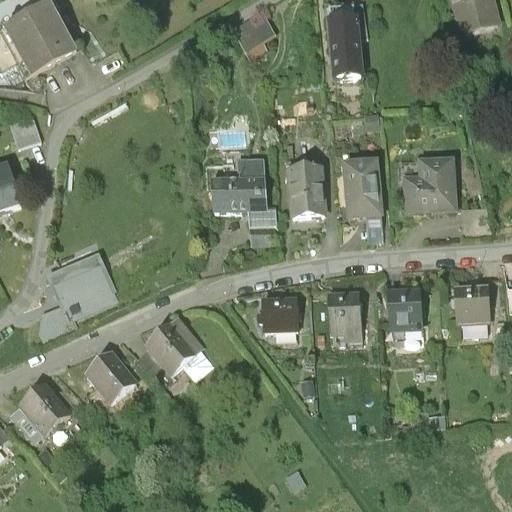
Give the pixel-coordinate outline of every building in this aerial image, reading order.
[(491,0),(454,0),(455,2),(453,3),(454,7),(456,6),(465,35),(499,24),(491,0)] [(77,55),(49,7),(10,30),(10,29),(5,31),(6,32),(5,33),(33,81),(77,55)] [(273,38),(264,21),(254,27),(251,24),(233,34),(249,61),(266,50),(263,44),(273,38)] [(356,28),(331,31),(336,79),(361,76),(356,28)] [(34,124),(11,133),(20,155),(42,146),(34,124)] [(262,159),(238,160),(239,180),(212,182),(214,214),(248,212),(266,211),(262,159)] [(454,161),(421,163),(422,181),(406,182),(408,215),(457,212),(454,161)] [(320,162),(292,164),(292,172),(288,173),(292,218),(324,215),(320,162)] [(377,164),(344,167),(349,219),(382,215),(377,164)] [(9,173),(0,176),(0,220),(23,211),(9,173)] [(486,206),(458,207),(459,232),(487,231),(486,206)] [(274,210),(266,211),(248,212),(250,244),(274,242),(273,227),(276,226),(274,210)] [(45,281),(59,311),(63,309),(70,325),(72,324),(117,303),(113,295),(116,293),(99,256),(45,281)] [(487,290),(459,292),(461,326),(489,324),(487,290)] [(403,296),(389,297),(391,329),(405,329),(405,331),(423,330),(421,294),(403,295),(403,296)] [(342,300),(329,302),(332,336),(347,335),(347,334),(363,333),(360,298),(342,299),(342,300)] [(297,304),(264,306),(266,334),(298,332),(297,304)] [(76,332),(72,324),(70,325),(63,309),(59,311),(41,319),(39,340),(43,348),(76,332)] [(172,331),(147,352),(171,378),(195,357),(172,331)] [(136,388),(111,361),(87,383),(112,410),(136,388)] [(55,402),(47,394),(12,426),(37,453),(72,421),(71,419),(81,410),(65,392),(55,402)]
